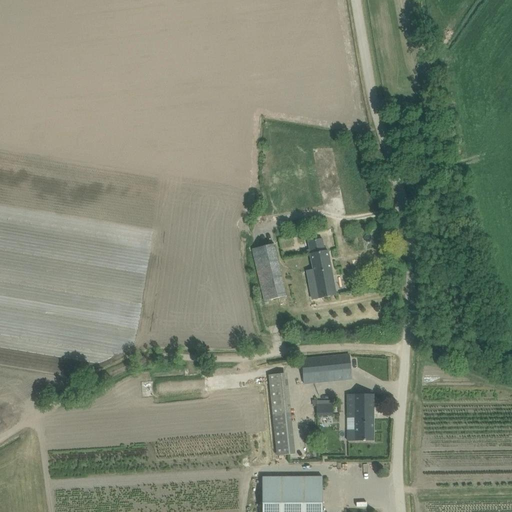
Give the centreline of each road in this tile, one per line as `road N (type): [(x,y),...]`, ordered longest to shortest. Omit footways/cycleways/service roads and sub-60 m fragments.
road 1 (unclassified): [(408,331),(413,257),(405,195),(360,0)]
road 2 (unclassified): [(402,511),(408,331)]
